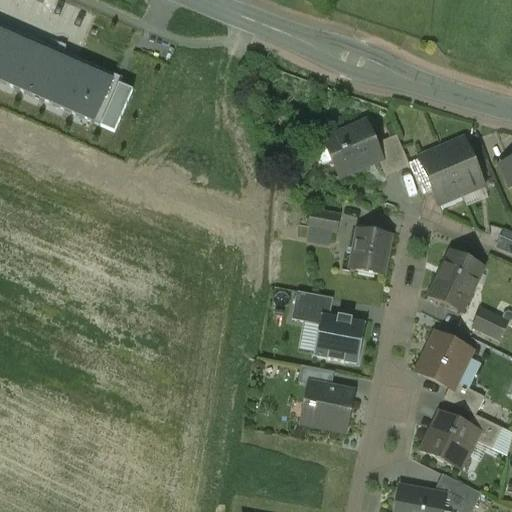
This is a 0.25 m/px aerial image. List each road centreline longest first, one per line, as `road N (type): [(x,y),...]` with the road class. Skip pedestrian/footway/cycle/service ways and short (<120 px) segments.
road 1 (tertiary): [(511,112),(197,0)]
road 2 (residential): [(360,511),(411,253)]
